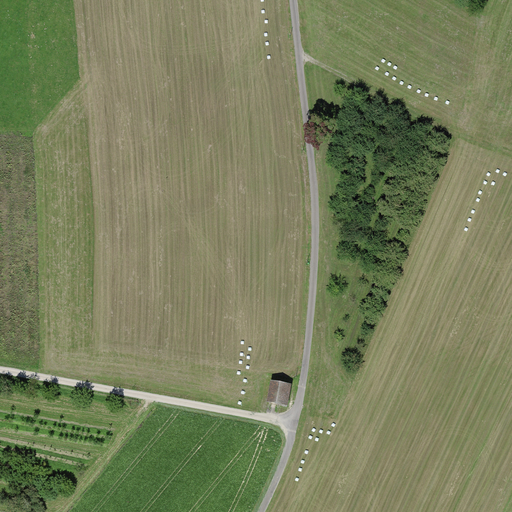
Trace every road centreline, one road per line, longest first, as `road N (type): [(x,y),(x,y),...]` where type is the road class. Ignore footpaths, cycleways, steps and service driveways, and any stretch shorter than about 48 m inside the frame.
road 1 (track): [(293,0),(315,240),(299,418),(265,511)]
road 2 (track): [(299,418),(0,368)]
road 3 (track): [(299,59),(449,134)]
